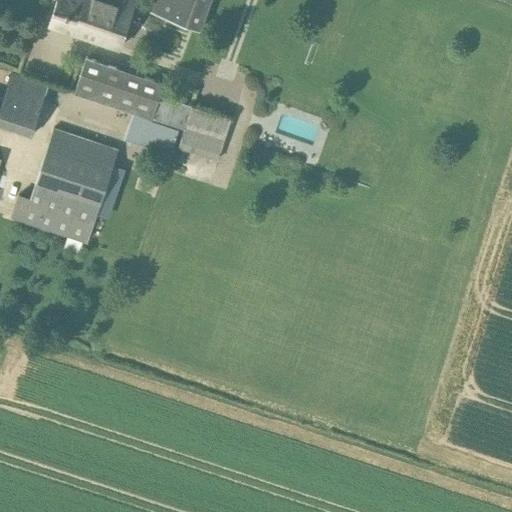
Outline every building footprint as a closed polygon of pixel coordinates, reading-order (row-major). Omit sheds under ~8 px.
[(57,0),(50,23),(69,30),(121,47),(137,0),(136,0),(57,0)] [(154,0),(150,12),(201,31),(211,0),(154,0)] [(224,141),(231,119),(162,97),(165,84),(86,58),(74,94),(153,120),(151,125),(134,119),(128,138),(142,141),(138,155),(164,164),(174,132),(181,135),(178,145),(221,159),(227,141),(224,141)] [(0,124),(32,135),(48,85),(12,73),(4,98),(0,96),(0,124)] [(30,196),(24,216),(89,238),(94,223),(97,214),(113,164),(113,163),(118,149),(53,127),(30,196)]
